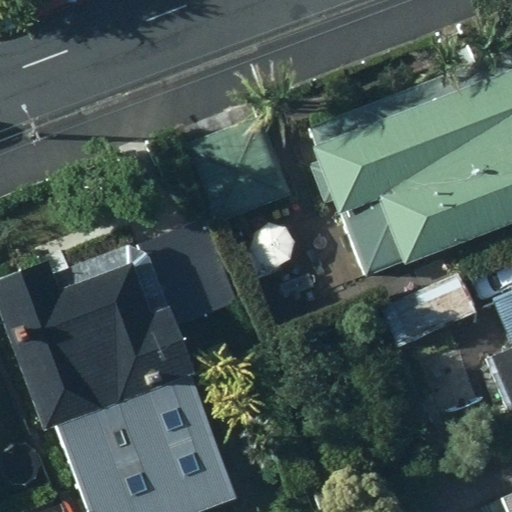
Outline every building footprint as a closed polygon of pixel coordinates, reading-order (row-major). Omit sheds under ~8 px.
[(511,51),(318,125),(331,160),(332,161),(321,164),(321,165),(334,200),(335,200),(346,195),(375,274),(511,222),(511,51)] [(186,148),(214,226),(296,193),(265,117),(186,148)] [(61,261),(0,281),(0,285),(52,428),(68,424),(99,511),(206,511),(245,498),(199,373),(208,370),(191,323),(239,304),(213,234),(158,254),(153,242),(66,275),(61,261)] [(387,308),(404,345),(482,309),(466,273),(387,308)] [(511,293),(502,298),(511,323),(511,351),(494,359),(511,402),(511,293)] [(356,480),(341,444),(319,452),(333,488),(356,480)]
